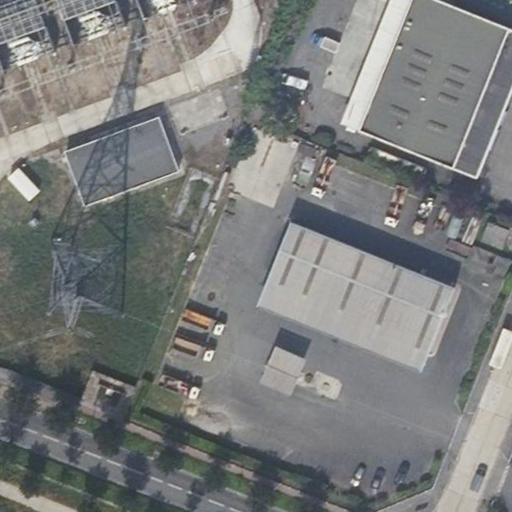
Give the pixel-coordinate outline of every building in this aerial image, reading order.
[(478,182),(511,100),(511,30),(438,0),(415,0),(361,131),(478,182)] [(251,118),(283,131),(293,106),(261,93),(251,118)] [(160,118),(67,152),(86,206),(180,172),(160,118)] [(484,241),(502,248),(510,231),(491,222),(484,241)] [(405,339),(433,352),(459,288),(296,223),(274,278),(407,333),(405,339)] [(425,372),(433,352),(405,339),(407,333),(274,278),(263,307),(425,372)] [(279,347),(268,385),(299,394),(311,356),(279,347)]
